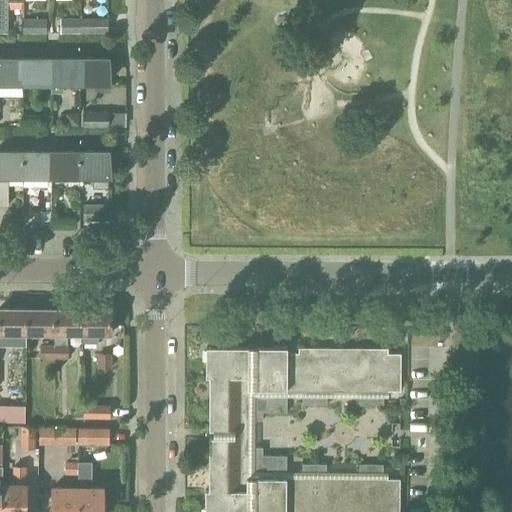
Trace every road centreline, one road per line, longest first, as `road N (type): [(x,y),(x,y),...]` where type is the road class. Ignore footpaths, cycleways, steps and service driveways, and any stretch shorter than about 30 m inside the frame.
road 1 (residential): [(511,274),(154,274)]
road 2 (residential): [(154,274),(154,0)]
road 3 (residential): [(154,511),(154,274)]
road 4 (residential): [(437,511),(438,355)]
road 5 (residential): [(0,272),(154,274)]
